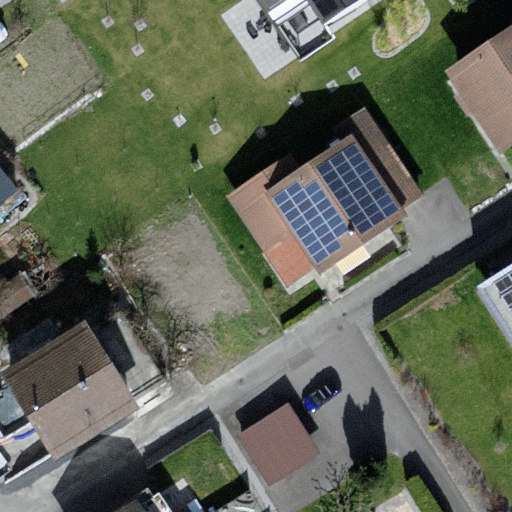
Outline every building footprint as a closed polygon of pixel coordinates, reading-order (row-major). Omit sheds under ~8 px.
[(259,0),(267,12),(285,0),(309,0),(324,23),(359,0),(259,0)] [(432,71),(482,151),(511,132),(511,23),(508,26),(507,25),(432,71)] [(352,104),(214,195),(254,256),(281,238),(306,275),(417,201),(352,104)] [(0,207),(19,192),(0,169),(0,207)] [(511,245),(451,285),(503,365),(511,358),(511,245)] [(0,358),(0,402),(35,459),(114,411),(60,322),(0,358)] [(269,479),(323,450),(293,396),(239,425),(269,479)] [(145,511),(139,503),(125,511),(145,511)]
